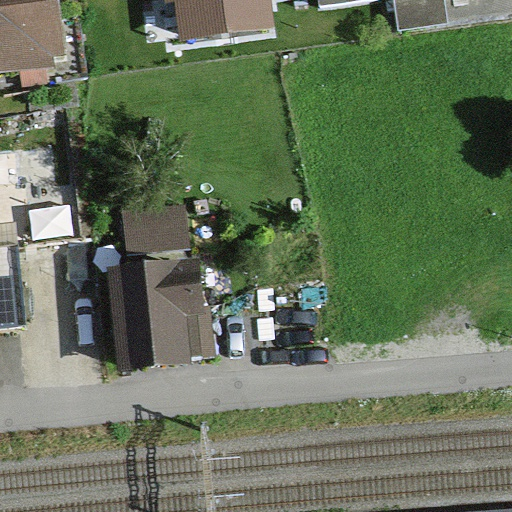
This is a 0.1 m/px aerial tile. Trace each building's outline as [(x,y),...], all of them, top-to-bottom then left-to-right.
[(68,0),(0,0),(0,80),(78,70),(68,0)] [(279,0),(179,0),(186,49),(284,36),(279,0)] [(322,0),(324,9),(385,0),(322,0)] [(35,303),(100,300),(98,241),(33,244),(35,303)] [(0,385),(1,385),(0,376),(0,339),(33,337),(24,252),(0,254),(0,385)] [(196,266),(115,275),(127,374),(207,365),(196,266)]
